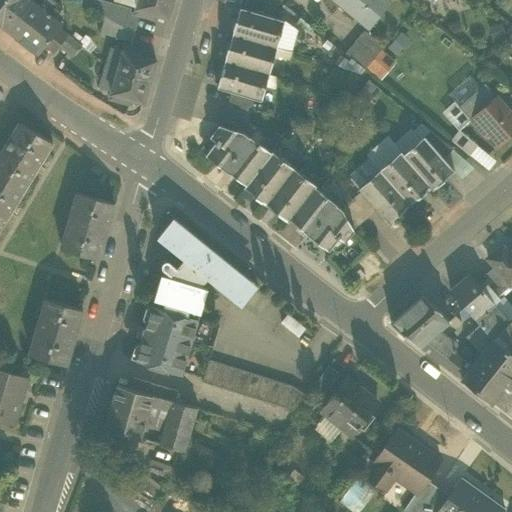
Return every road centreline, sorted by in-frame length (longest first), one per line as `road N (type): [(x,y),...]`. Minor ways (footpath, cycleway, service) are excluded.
road 1 (residential): [(145,168),(43,511)]
road 2 (tertiary): [(145,168),(358,321)]
road 3 (residential): [(511,189),(358,321)]
road 4 (tertiary): [(358,321),(511,442)]
road 5 (tertiary): [(0,61),(145,168)]
road 6 (residential): [(193,0),(145,168)]
